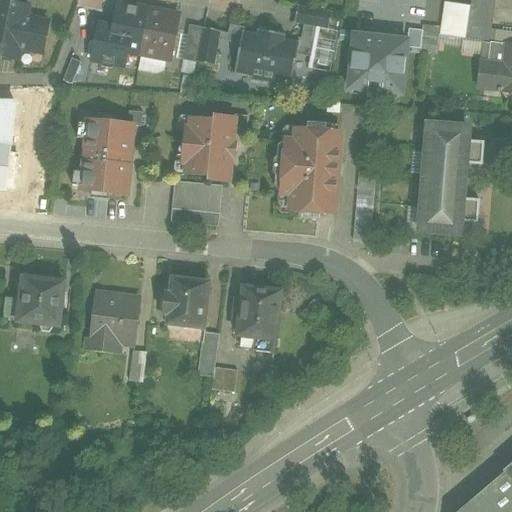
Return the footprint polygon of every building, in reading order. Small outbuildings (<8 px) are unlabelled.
[(32,3),(12,0),(0,0),(0,55),(22,59),(23,50),(44,54),(50,18),(30,15),(32,3)] [(150,10),(118,4),(113,29),(99,26),(92,62),(124,68),(127,53),(142,55),(150,10)] [(179,16),(150,10),(142,55),(171,61),(179,16)] [(273,35),(245,30),(237,75),(265,80),(273,35)] [(304,41),(273,35),(265,80),(295,85),(304,41)] [(406,42),(351,36),(345,91),(400,98),(406,42)] [(511,98),(511,45),(485,44),(483,98),(511,98)] [(0,190),(7,191),(20,100),(0,99),(0,190)] [(241,117),(189,112),(182,176),(235,182),(241,117)] [(143,123),(90,118),(83,191),(136,197),(143,123)] [(477,123),(428,121),(422,237),(470,240),(477,123)] [(355,130),(288,123),(278,213),(345,221),(355,130)] [(352,181),(352,237),(371,237),(371,181),(352,181)] [(72,278),(25,273),(19,325),(66,330),(72,278)] [(216,279),(173,274),(167,330),(210,335),(216,279)] [(289,291),(246,286),(240,339),(283,344),(289,291)] [(145,295),(98,288),(90,344),(137,351),(145,295)] [(140,383),(143,353),(129,351),(126,382),(140,383)] [(211,393),(234,396),(238,372),(214,369),(211,393)] [(511,474),(511,449),(499,460),(511,474)] [(511,511),(511,474),(499,460),(440,509),(440,511),(511,511)]
